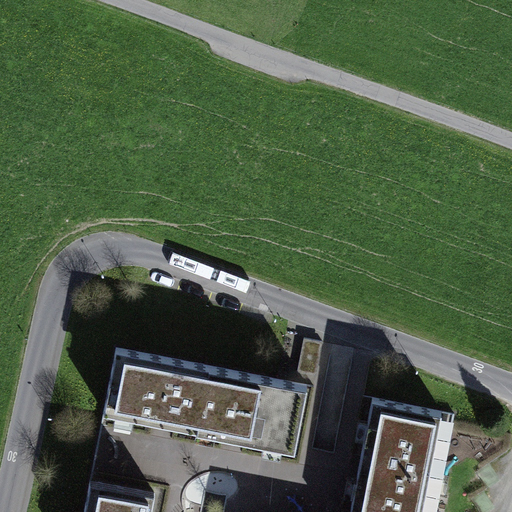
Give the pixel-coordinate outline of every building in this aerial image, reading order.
[(322,342),(304,339),(298,370),(316,374),(322,342)] [(205,447),(219,384),(123,362),(109,425),(205,447)] [(301,469),(316,406),(219,384),(205,447),(301,469)] [(365,511),(433,511),(448,435),(382,422),(365,511)] [(214,491),(222,452),(101,426),(93,466),(214,491)] [(158,511),(159,508),(94,496),(90,511),(158,511)] [(349,511),(350,502),(335,501),(334,511),(349,511)]
